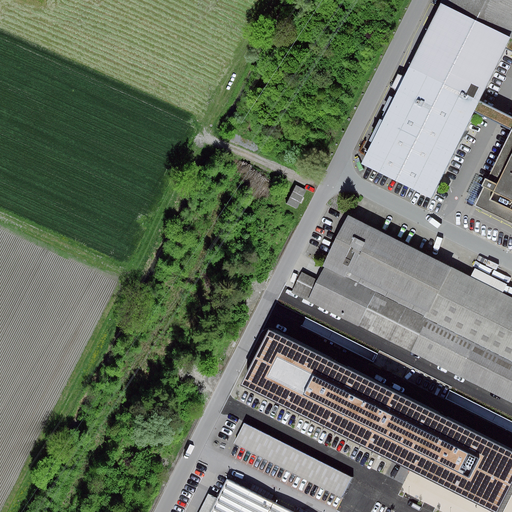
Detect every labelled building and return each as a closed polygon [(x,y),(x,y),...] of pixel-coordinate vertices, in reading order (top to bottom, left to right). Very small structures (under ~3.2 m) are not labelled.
[(511,0),(446,0),(445,4),(511,35),(511,0)] [(511,51),(511,35),(445,4),(367,166),(440,201),(511,51)] [(511,137),(477,206),(511,223),(511,137)] [(286,202),(297,208),(307,190),(297,184),(286,202)] [(298,288),(511,395),(511,291),(511,290),(511,288),(511,280),(483,266),(478,274),(358,213),(326,277),(308,268),(298,288)] [(511,434),(337,345),(301,327),(279,368),(428,444),(511,486),(511,434)] [(283,414),(282,417),(339,445),(339,443),(341,444),(344,437),(290,411),(287,416),(283,414)] [(346,495),(356,475),(252,421),(242,441),(346,495)] [(297,511),(232,479),(222,497),(214,493),(204,511),(297,511)]
